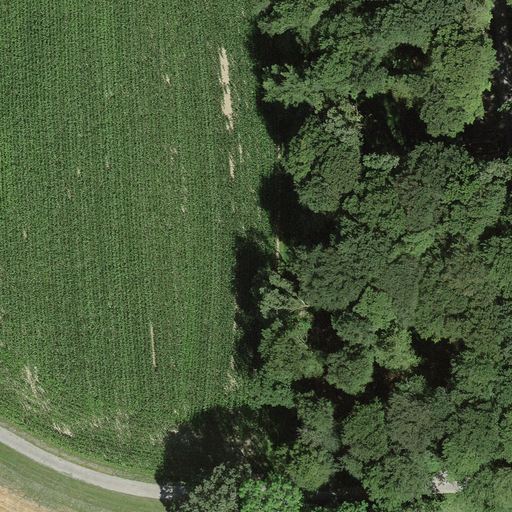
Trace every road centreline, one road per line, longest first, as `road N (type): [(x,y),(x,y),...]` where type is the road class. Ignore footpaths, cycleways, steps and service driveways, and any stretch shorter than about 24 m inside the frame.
road 1 (track): [(511,486),(310,493),(134,487),(60,464),(0,429)]
road 2 (track): [(482,0),(511,151)]
